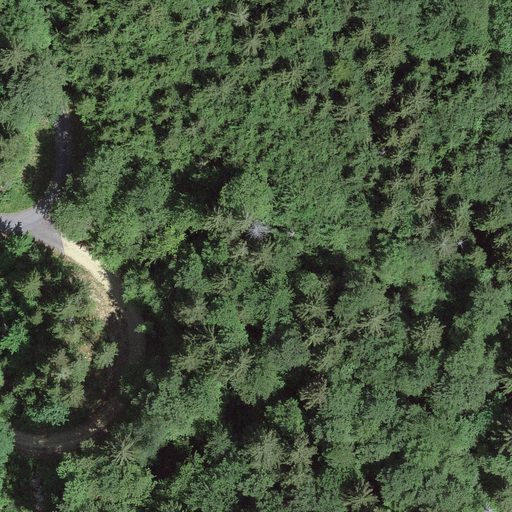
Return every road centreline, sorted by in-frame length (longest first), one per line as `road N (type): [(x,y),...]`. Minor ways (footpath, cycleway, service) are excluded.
road 1 (track): [(35,221),(116,286),(137,326),(138,354),(131,390),(91,432),(38,441),(0,419)]
road 2 (track): [(0,220),(35,221),(58,197),(67,170),(67,126),(36,0)]
